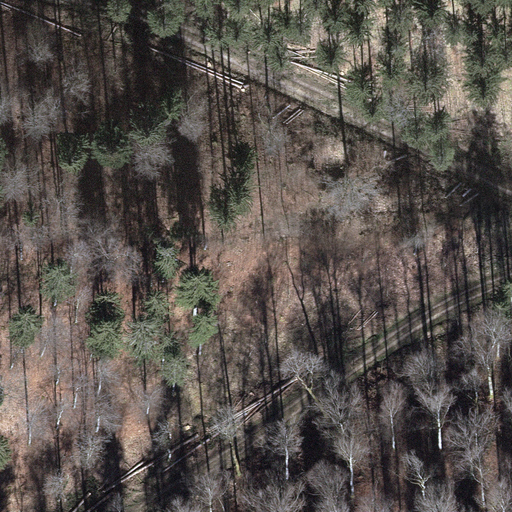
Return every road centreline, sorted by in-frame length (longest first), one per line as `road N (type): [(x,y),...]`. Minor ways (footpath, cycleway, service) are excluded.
road 1 (track): [(511,181),(129,9),(92,0)]
road 2 (track): [(511,280),(466,293),(141,511)]
